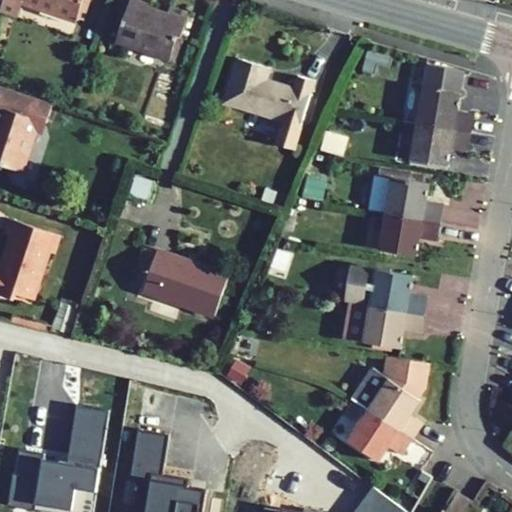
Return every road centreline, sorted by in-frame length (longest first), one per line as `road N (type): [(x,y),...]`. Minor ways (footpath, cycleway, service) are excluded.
road 1 (residential): [(511,153),(470,403),(480,442),(511,473)]
road 2 (tertiary): [(354,0),(511,45)]
